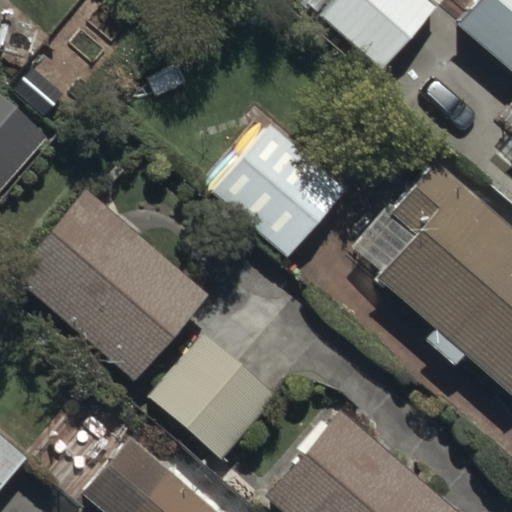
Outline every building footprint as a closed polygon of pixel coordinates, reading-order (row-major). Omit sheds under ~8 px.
[(376,74),(432,12),(418,0),(328,0),(313,17),(376,74)] [(511,82),(511,137),(508,141),(511,144),(511,0),(474,0),(450,29),(511,82)] [(0,186),(41,141),(0,104),(0,186)] [(267,126),(207,193),(283,262),(343,194),(267,126)] [(387,204),(344,251),(374,279),(369,284),(429,337),(420,347),(449,372),(461,358),(506,399),(511,391),(511,237),(428,163),(389,207),(387,204)] [(5,278),(125,385),(200,301),(80,194),(5,278)] [(199,337),(143,403),(215,465),(271,398),(199,337)] [(447,511),(332,411),(256,498),(272,511),(447,511)] [(201,511),(122,442),(74,497),(91,511),(201,511)] [(0,445),(0,488),(21,464),(0,445)]
